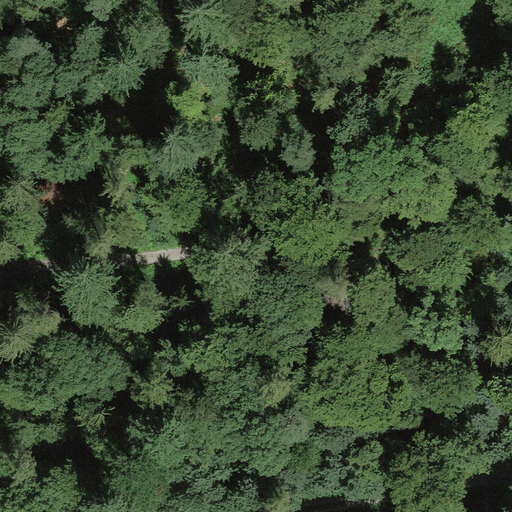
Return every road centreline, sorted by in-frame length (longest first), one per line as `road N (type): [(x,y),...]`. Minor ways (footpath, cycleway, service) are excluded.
road 1 (track): [(0,274),(244,245),(356,220),(511,149)]
road 2 (track): [(279,511),(511,480)]
